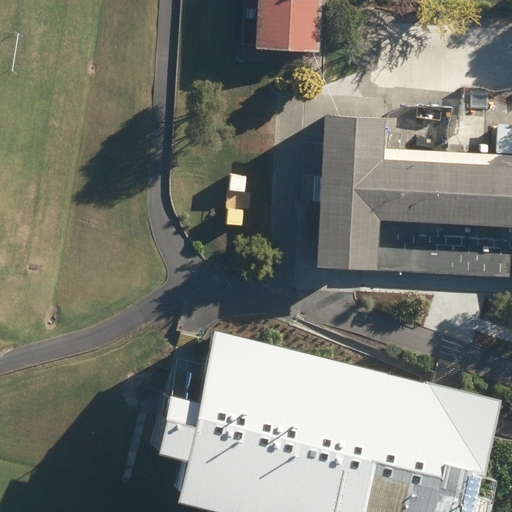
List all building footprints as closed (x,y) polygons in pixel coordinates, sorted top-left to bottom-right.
[(258,0),(256,53),(319,56),(321,0),(258,0)] [(389,84),(511,90),(511,40),(392,33),(389,84)] [(217,235),(266,238),(275,84),(226,81),(217,235)] [(511,170),(383,163),(385,123),(323,120),(315,272),(375,275),(375,272),(511,279),(511,170)] [(174,508),(192,511),(462,511),(471,478),(483,481),(501,406),(213,336),(205,369),(179,363),(156,460),(185,467),(174,508)]
